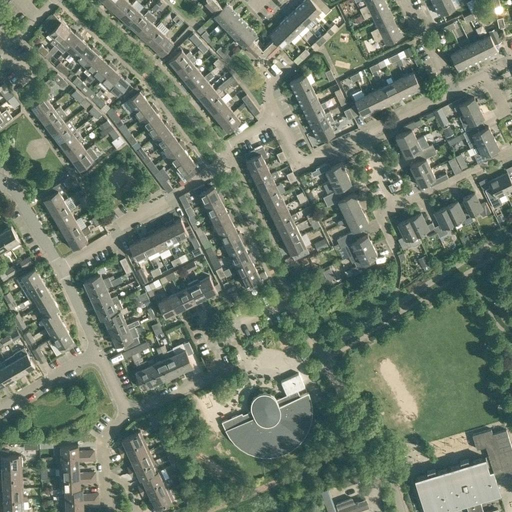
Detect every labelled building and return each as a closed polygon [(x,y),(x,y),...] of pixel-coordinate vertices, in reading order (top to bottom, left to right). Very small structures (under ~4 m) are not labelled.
[(102,0),(107,4),(106,6),(109,9),(117,0),(102,0)] [(127,0),(117,0),(109,9),(113,13),(115,11),(119,15),(131,3),(127,0)] [(202,0),(203,0),(215,13),(213,14),(222,6),(216,0),(202,0)] [(312,0),(303,0),(300,3),(313,16),(321,9),(312,0)] [(359,7),(362,13),(385,1),(384,0),(364,0),(366,4),(359,7)] [(451,0),(443,0),(434,4),(439,14),(455,7),(451,0)] [(385,1),(362,13),(364,18),(371,14),(374,21),(390,13),(385,1)] [(226,2),(222,6),(213,14),(221,22),(234,10),(226,2)] [(131,3),(119,15),(124,19),(123,21),(126,25),(139,11),(131,3)] [(300,3),(293,11),(305,24),(313,16),(300,3)] [(472,12),(468,14),(470,19),(475,17),(474,15),(480,12),(479,8),(472,12)] [(139,11),(126,25),(130,28),(131,26),(136,30),(152,13),(148,9),(143,14),(139,11)] [(234,10),(221,22),(228,30),(241,18),(234,10)] [(293,11),(285,18),(297,31),(305,24),(293,11)] [(152,13),(136,30),(141,35),(139,37),(143,40),(156,26),(152,22),(156,17),(152,13)] [(370,30),(373,36),(396,24),(390,13),(374,21),(377,27),(370,30)] [(44,27),(49,32),(54,37),(51,41),(54,44),(69,28),(59,18),(54,23),(51,20),(44,27)] [(241,18),(228,30),(236,38),(249,25),(241,18)] [(285,18),(277,26),(289,39),(297,31),(285,18)] [(396,24),(373,36),(375,40),(382,37),(385,44),(402,36),(396,24)] [(249,25),(236,38),(244,46),(245,44),(252,37),(256,33),(249,25)] [(156,26),(143,40),(147,43),(148,41),(153,46),(164,34),(156,26)] [(269,34),(273,38),(280,45),(281,46),(289,39),(277,26),(269,34)] [(69,28),(54,44),(62,52),(67,48),(80,33),(76,30),(74,32),(69,28)] [(490,34),(480,39),(488,55),(498,50),(495,44),(502,41),(496,28),(488,31),(490,34)] [(80,33),(67,48),(75,55),(86,43),(81,39),(83,37),(80,33)] [(164,34),(153,46),(158,50),(156,52),(160,56),(173,42),(164,34)] [(252,37),(245,44),(251,50),(258,44),(252,37)] [(273,38),(267,44),(273,51),(280,45),(273,38)] [(480,39),(470,44),(478,60),(488,55),(480,39)] [(86,43),(75,55),(83,63),(96,49),(93,46),(91,47),(86,43)] [(37,49),(44,55),(49,50),(42,44),(37,49)] [(258,44),(251,50),(257,56),(262,57),(262,44),(260,46),(258,44)] [(262,44),(262,57),(267,57),(273,51),(267,44),(264,46),(263,44),(262,44)] [(470,44),(460,49),(468,65),(478,60),(470,44)] [(505,44),(499,48),(502,53),(508,50),(505,44)] [(410,46),(403,49),(407,57),(414,53),(410,46)] [(96,49),(83,63),(92,71),(103,58),(98,54),(100,52),(96,49)] [(181,49),(167,61),(170,65),(172,63),(176,69),(193,55),(189,50),(185,54),(181,49)] [(468,65),(460,49),(450,54),(458,70),(468,65)] [(397,52),(393,54),(396,60),(397,64),(400,70),(404,68),(397,52)] [(393,54),(388,57),(383,59),(386,64),(391,62),(396,60),(393,54)] [(193,55),(176,69),(180,74),(178,75),(181,79),(196,67),(192,62),(196,58),(193,55)] [(415,55),(409,58),(413,65),(418,62),(415,55)] [(103,58),(92,71),(100,78),(113,64),(110,61),(108,63),(103,58)] [(203,76),(191,86),(195,91),(193,93),(196,97),(211,84),(207,80),(214,74),(213,73),(219,68),(224,64),(221,61),(216,65),(216,66),(211,71),(210,70),(204,76),(203,76)] [(113,64),(100,78),(109,86),(120,74),(115,69),(117,67),(113,64)] [(196,67),(181,79),(184,83),(186,81),(191,86),(203,76),(196,67)] [(367,74),(364,69),(359,71),(361,77),(367,74)] [(413,71),(403,76),(411,92),(421,87),(413,71)] [(290,81),(294,91),(311,83),(306,73),(290,81)] [(120,74),(109,86),(117,94),(130,80),(126,76),(125,78),(120,74)] [(211,84),(196,97),(199,100),(201,99),(205,104),(222,90),(227,86),(236,79),(233,75),(228,79),(215,89),(211,84)] [(72,81),(78,86),(84,80),(80,77),(79,78),(77,76),(72,81)] [(403,76),(394,81),(401,97),(411,92),(403,76)] [(236,79),(227,86),(229,89),(238,82),(236,79)] [(84,80),(78,86),(81,89),(87,83),(84,80)] [(394,81),(384,86),(392,102),(401,97),(394,81)] [(311,83),(294,91),(299,101),(315,93),(311,83)] [(139,90),(136,85),(129,91),(132,95),(139,90)] [(31,96),(32,98),(35,102),(31,105),(35,110),(33,112),(36,116),(51,104),(47,99),(51,96),(44,86),(31,96)] [(384,86),(374,90),(382,106),(392,102),(384,86)] [(126,100),(133,109),(146,99),(142,94),(145,92),(141,88),(139,90),(132,95),(126,100)] [(71,94),(73,96),(77,99),(81,94),(75,89),(71,94)] [(222,90),(205,104),(209,109),(207,110),(211,114),(225,102),(221,97),(225,94),(222,90)] [(374,90),(365,95),(372,111),(382,106),(374,90)] [(315,93),(299,101),(304,111),(320,103),(315,93)] [(372,111),(365,95),(354,100),(362,116),(372,111)] [(99,97),(95,101),(101,107),(105,102),(99,97)] [(249,97),(244,101),(255,115),(260,111),(249,97)] [(474,97),(458,104),(453,107),(455,110),(460,108),(463,114),(478,106),(474,97)] [(146,99),(133,109),(140,118),(155,107),(152,103),(150,104),(146,99)] [(328,110),(336,109),(335,100),(327,101),(328,110)] [(320,103),(304,111),(309,120),(325,113),(322,108),(327,106),(325,101),(320,103)] [(225,102),(211,114),(214,118),(216,116),(220,121),(233,111),(225,102)] [(51,104),(36,116),(39,119),(41,118),(45,123),(63,109),(59,105),(55,108),(51,104)] [(89,110),(91,112),(94,115),(98,110),(93,105),(89,110)] [(459,116),(462,122),(461,122),(463,126),(465,131),(475,126),(473,121),(483,116),(478,106),(463,114),(459,116)] [(155,107),(140,118),(147,127),(160,117),(156,112),(158,111),(155,107)] [(443,112),(441,107),(433,111),(435,115),(443,112)] [(0,110),(0,124),(1,126),(13,117),(6,108),(1,112),(0,110)] [(63,109),(45,123),(49,128),(47,130),(50,134),(65,122),(62,118),(66,114),(63,109)] [(113,109),(108,113),(115,123),(120,119),(113,109)] [(233,111),(220,121),(229,132),(234,128),(232,126),(240,120),(233,111)] [(435,117),(432,111),(425,114),(428,120),(435,117)] [(325,113),(309,120),(313,130),(329,122),(325,113)] [(160,117),(147,127),(154,136),(169,125),(166,121),(164,123),(160,117)] [(65,122),(50,134),(53,138),(55,136),(59,141),(76,128),(69,119),(65,122)] [(106,128),(109,132),(114,128),(111,124),(108,119),(102,123),(106,128)] [(329,122),(313,130),(318,140),(334,132),(329,122)] [(475,126),(465,131),(463,132),(470,147),(478,144),(493,136),(488,126),(485,127),(483,122),(475,126)] [(169,125),(154,136),(161,146),(174,136),(170,130),(172,129),(169,125)] [(76,128),(59,141),(63,146),(61,148),(64,152),(79,140),(79,141),(83,137),(76,128)] [(114,128),(109,132),(114,139),(119,135),(114,128)] [(395,135),(400,146),(416,138),(412,128),(406,131),(395,135)] [(174,136),(161,146),(168,155),(183,143),(180,139),(178,141),(174,136)] [(493,136),(478,144),(481,150),(474,153),(478,163),(489,157),(487,152),(498,147),(493,136)] [(416,138),(400,146),(405,156),(416,151),(421,148),(416,138)] [(79,140),(64,152),(66,156),(69,154),(73,159),(86,149),(79,141),(79,140)] [(183,143),(168,155),(175,164),(188,154),(184,149),(186,147),(183,143)] [(424,147),(426,151),(434,148),(433,145),(432,143),(424,147)] [(246,167),(248,171),(266,163),(263,157),(267,155),(263,146),(255,150),(257,154),(246,160),(249,166),(246,167)] [(436,152),(434,148),(426,151),(428,156),(436,152)] [(86,149),(73,159),(76,165),(74,166),(78,170),(93,159),(86,149)] [(188,154),(175,164),(178,168),(175,170),(184,182),(200,170),(197,165),(196,165),(188,154)] [(414,175),(431,167),(426,157),(420,160),(409,165),(414,175)] [(313,176),(325,170),(330,180),(346,172),(341,162),(331,167),(329,162),(311,171),(313,176)] [(266,163),(248,171),(251,176),(253,175),(256,180),(271,173),(266,163)] [(154,174),(157,177),(162,173),(165,171),(163,167),(154,174)] [(431,167),(414,175),(419,185),(430,180),(432,185),(448,177),(446,172),(436,177),(431,167)] [(346,172),(330,180),(335,191),(341,188),(352,183),(346,172)] [(508,172),(498,176),(505,192),(511,188),(511,175),(510,176),(508,172)] [(162,173),(157,177),(168,192),(173,188),(164,177),(162,173)] [(271,173),(256,180),(259,186),(256,187),(258,192),(276,183),(271,173)] [(489,181),(491,186),(484,189),(493,207),(502,203),(498,196),(505,192),(498,176),(489,181)] [(47,189),(50,194),(58,189),(64,199),(69,197),(65,191),(60,182),(47,189)] [(96,196),(102,192),(95,182),(90,185),(96,196)] [(196,194),(199,193),(205,203),(222,194),(219,190),(217,191),(214,185),(207,189),(204,183),(193,188),(196,194)] [(276,183),(258,192),(260,196),(263,195),(266,201),(281,194),(276,183)] [(45,205),(47,209),(64,199),(58,189),(50,194),(44,198),(47,204),(45,205)] [(325,201),(333,197),(331,192),(323,197),(325,201)] [(343,210),(359,202),(354,192),(343,197),(338,200),(343,210)] [(463,198),(464,200),(470,214),(479,210),(482,215),(490,211),(485,201),(480,204),(474,192),(463,198)] [(188,198),(187,196),(184,197),(188,206),(199,200),(196,194),(188,198)] [(222,194),(205,203),(210,213),(224,206),(221,200),(224,199),(222,194)] [(281,194),(266,201),(269,207),(266,208),(268,212),(286,204),(281,194)] [(333,197),(325,201),(327,205),(327,206),(335,202),(335,201),(333,197)] [(64,199),(47,209),(50,213),(52,212),(55,218),(70,209),(64,199)] [(457,200),(446,206),(453,222),(460,219),(462,222),(464,221),(465,224),(473,220),(470,214),(464,200),(458,202),(457,200)] [(337,220),(337,221),(339,224),(347,220),(364,212),(359,202),(343,210),(346,216),(337,220)] [(286,204),(268,212),(270,217),(273,216),(276,221),(291,214),(286,204)] [(224,206),(210,213),(215,223),(232,215),(230,210),(227,212),(224,206)] [(440,223),(434,226),(439,236),(447,232),(445,226),(453,222),(446,206),(434,212),(440,223)] [(70,209),(55,218),(59,223),(57,225),(59,229),(76,219),(70,209)] [(291,214),(276,221),(278,227),(276,228),(278,233),(296,224),(293,220),(299,217),(296,212),(291,214)] [(364,212),(347,220),(354,232),(359,229),(358,227),(369,222),(364,212)] [(421,212),(409,218),(417,234),(426,230),(428,236),(437,232),(439,236),(434,226),(432,222),(427,224),(421,212)] [(506,221),(502,214),(496,217),(500,224),(506,221)] [(232,215),(215,223),(220,234),(235,226),(232,220),(234,219),(232,215)] [(173,219),(169,221),(178,238),(187,234),(190,240),(196,237),(190,224),(185,227),(181,218),(175,221),(173,219)] [(397,224),(403,235),(398,238),(403,248),(411,244),(414,245),(421,241),(417,234),(409,218),(397,224)] [(76,219),(59,229),(62,233),(64,232),(67,237),(81,229),(76,219)] [(166,225),(160,228),(167,243),(178,238),(169,221),(165,223),(166,225)] [(296,224),(278,233),(280,237),(283,236),(286,242),(301,235),(296,224)] [(81,229),(67,237),(74,250),(80,246),(79,244),(87,239),(85,234),(91,230),(88,225),(82,229),(81,229)] [(11,226),(0,232),(10,248),(21,242),(20,239),(19,240),(11,226)] [(235,226),(220,234),(225,244),(242,235),(240,231),(238,232),(235,226)] [(153,229),(149,231),(157,248),(159,252),(169,247),(167,243),(160,228),(154,231),(153,229)] [(352,230),(336,238),(339,243),(355,235),(352,230)] [(0,232),(0,231),(0,252),(1,254),(10,248),(0,232)] [(145,235),(140,238),(147,253),(157,248),(149,231),(144,233),(145,235)] [(355,235),(339,243),(334,245),(334,247),(337,248),(339,248),(344,245),(349,256),(372,244),(367,234),(357,239),(355,235)] [(242,235),(225,244),(230,254),(245,247),(242,241),(244,240),(242,235)] [(301,235),(286,242),(292,255),(293,255),(295,259),(309,252),(306,245),(301,235)] [(465,244),(470,242),(467,235),(462,238),(465,244)] [(147,253),(140,238),(134,241),(133,239),(128,241),(136,259),(142,256),(144,259),(149,257),(147,253)] [(328,246),(325,238),(314,243),(318,251),(328,246)] [(372,244),(349,256),(352,262),(354,261),(356,265),(351,267),(353,272),(369,264),(367,259),(377,254),(372,244)] [(199,246),(191,250),(194,255),(202,252),(199,246)] [(245,247),(230,254),(235,264),(252,256),(250,251),(248,252),(245,247)] [(309,256),(313,263),(318,260),(315,253),(309,256)] [(33,262),(29,255),(19,261),(23,268),(33,262)] [(422,267),(430,264),(425,255),(418,258),(422,267)] [(125,256),(119,259),(126,273),(132,270),(125,256)] [(252,256),(235,264),(240,274),(255,267),(252,261),(255,260),(252,256)] [(13,265),(9,267),(12,274),(17,271),(13,265)] [(21,275),(27,286),(41,278),(35,267),(21,275)] [(142,267),(135,270),(142,284),(148,281),(142,267)] [(255,267),(240,274),(247,289),(250,290),(257,286),(256,283),(262,280),(255,267)] [(330,268),(323,271),(328,281),(334,277),(330,268)] [(84,287),(86,291),(90,289),(110,280),(108,277),(108,276),(102,278),(100,273),(83,280),(86,286),(84,287)] [(209,275),(199,280),(206,295),(212,292),(213,295),(218,292),(209,275)] [(27,286),(33,295),(47,287),(41,278),(27,286)] [(187,283),(189,286),(197,303),(202,301),(201,298),(206,295),(199,280),(198,278),(187,283)] [(90,289),(86,291),(88,294),(89,294),(92,299),(108,292),(106,286),(112,284),(110,281),(110,280),(90,289)] [(189,286),(178,291),(186,306),(192,303),(193,305),(197,303),(189,286)] [(33,295),(28,298),(31,302),(35,299),(39,305),(53,297),(47,287),(33,295)] [(226,290),(228,294),(231,301),(239,297),(235,290),(233,291),(232,287),(226,290)] [(3,294),(6,299),(12,295),(9,291),(3,294)] [(178,291),(168,296),(177,313),(181,311),(180,309),(186,306),(178,291)] [(108,292),(92,299),(94,305),(93,305),(94,309),(118,298),(116,295),(111,297),(108,292)] [(177,313),(168,296),(158,301),(165,316),(171,313),(173,315),(177,313)] [(53,297),(39,305),(45,315),(55,309),(59,307),(53,297)] [(118,298),(94,309),(96,313),(98,312),(100,318),(102,317),(101,317),(123,307),(119,298),(118,298)] [(34,304),(24,313),(29,319),(39,310),(34,304)] [(101,317),(102,317),(103,321),(105,320),(108,326),(124,319),(122,313),(127,310),(125,306),(123,307),(101,317)] [(151,307),(147,308),(151,318),(155,316),(151,307)] [(45,315),(41,317),(47,327),(61,319),(55,309),(45,315)] [(21,316),(15,320),(20,329),(26,326),(21,316)] [(61,319),(47,327),(53,336),(47,339),(48,340),(67,329),(61,319)] [(124,319),(108,326),(110,331),(108,332),(110,336),(134,325),(139,323),(138,319),(126,324),(124,319)] [(136,329),(134,325),(110,336),(112,340),(113,339),(116,345),(121,343),(131,338),(134,344),(139,342),(137,336),(139,335),(136,329)] [(67,329),(48,340),(50,344),(55,341),(62,352),(75,344),(67,329)] [(24,335),(26,340),(33,336),(30,331),(24,335)] [(181,350),(175,353),(182,369),(188,366),(189,368),(193,366),(183,343),(178,345),(181,350)] [(164,344),(160,346),(173,375),(177,373),(176,372),(182,369),(175,353),(169,355),(167,350),(164,344)] [(131,354),(139,351),(136,345),(125,351),(127,356),(131,354)] [(38,346),(32,349),(40,363),(46,359),(38,346)] [(161,359),(155,362),(163,378),(169,375),(170,377),(173,375),(160,346),(156,347),(161,359)] [(27,352),(17,357),(25,371),(35,365),(27,352)] [(8,363),(7,363),(15,377),(25,371),(17,357),(17,358),(15,354),(5,359),(8,363)] [(147,359),(143,361),(154,384),(157,382),(157,381),(163,378),(155,362),(149,364),(147,359)] [(139,363),(141,368),(135,371),(139,379),(141,383),(143,387),(149,384),(150,386),(154,384),(143,361),(139,363)] [(7,363),(0,367),(0,373),(6,383),(15,377),(7,363)] [(251,408),(252,410),(242,414),(242,413),(222,422),(225,429),(229,436),(234,442),(240,447),(247,451),(255,454),(262,456),(270,456),(278,455),(286,452),(292,448),(299,443),(304,437),(307,432),(309,428),(311,423),(312,416),(313,408),(312,400),(308,392),(300,396),(297,390),(304,387),(298,374),(281,381),(287,394),(276,399),(275,397),(273,395),(272,394),(270,393),(268,392),(265,391),(263,391),(261,392),(259,392),(257,394),(255,395),(253,397),(252,399),(251,401),(251,403),(251,406),(251,408)] [(28,400),(32,410),(39,407),(35,397),(28,400)] [(158,420),(156,414),(149,417),(152,423),(158,420)] [(118,447),(120,452),(145,440),(140,430),(122,439),(124,444),(118,447)] [(216,441),(220,436),(212,430),(209,436),(216,441)] [(145,440),(120,452),(122,456),(129,453),(131,459),(149,450),(145,440)] [(58,445),(59,457),(86,455),(93,454),(92,449),(78,450),(78,444),(58,445)] [(447,511),(450,511),(443,486),(492,472),(511,465),(511,450),(511,447),(497,451),(501,465),(492,468),(489,469),(485,456),(468,461),(467,458),(459,461),(460,464),(435,472),(434,468),(426,471),(427,474),(414,478),(418,492),(421,491),(425,503),(422,504),(424,511),(447,511)] [(127,467),(129,471),(154,460),(149,450),(131,459),(133,464),(127,467)] [(0,460),(1,461),(2,467),(22,466),(21,454),(0,455),(0,460)] [(86,455),(59,457),(59,467),(79,466),(79,461),(86,460),(86,455)] [(154,460),(129,471),(131,476),(138,473),(140,479),(142,478),(142,477),(158,470),(154,460)] [(443,486),(450,511),(469,505),(470,511),(477,511),(483,510),(480,501),(500,495),(494,473),(503,470),(504,474),(511,471),(511,465),(492,472),(443,486)] [(0,472),(0,477),(22,477),(22,466),(2,467),(2,472),(0,472)] [(79,466),(59,467),(60,478),(87,477),(92,477),(92,471),(80,472),(79,466)] [(138,485),(140,490),(165,479),(160,469),(158,470),(142,477),(142,478),(144,482),(138,485)] [(22,477),(0,477),(0,482),(2,482),(3,488),(26,487),(23,487),(22,477)] [(87,477),(60,478),(61,489),(82,487),(80,487),(80,482),(87,482),(87,477)] [(165,479),(140,490),(142,495),(149,492),(151,497),(169,489),(165,479)] [(331,496),(336,511),(369,500),(364,485),(331,496)] [(0,493),(0,499),(27,498),(27,496),(23,496),(23,489),(26,489),(26,487),(3,488),(3,494),(0,493)] [(82,487),(61,489),(63,489),(63,500),(90,498),(90,493),(83,493),(82,487)] [(169,489),(151,497),(155,507),(153,508),(155,511),(157,511),(162,510),(160,505),(174,499),(169,489)] [(27,498),(0,499),(0,504),(3,504),(4,510),(5,510),(5,511),(23,511),(23,502),(27,501),(27,498)] [(90,498),(63,500),(64,510),(84,509),(83,504),(90,503),(90,498)] [(331,501),(325,503),(328,511),(332,511),(335,511),(331,501)] [(373,511),(369,501),(339,511),(373,511)]
